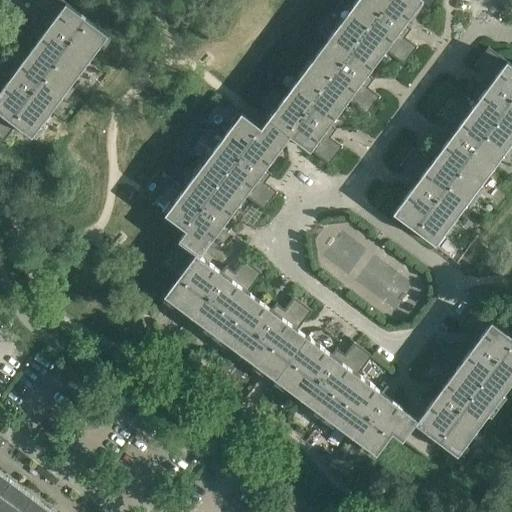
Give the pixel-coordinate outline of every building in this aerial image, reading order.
[(71,85),(108,35),(62,0),(39,0),(34,7),(49,19),(43,27),(47,30),(29,53),(71,85)] [(405,24),(423,0),(357,0),(343,19),(385,50),(404,64),(418,46),(403,35),(409,27),(405,24)] [(368,74),(385,50),(343,19),(306,69),(348,100),(367,114),(380,96),(365,85),(371,77),(368,74)] [(71,85),(29,53),(11,39),(0,53),(0,59),(12,69),(6,77),(10,80),(0,92),(0,138),(4,141),(17,124),(33,136),(71,85)] [(511,143),(511,142),(511,64),(489,47),(475,65),(490,76),(484,85),(487,88),(470,111),(511,143)] [(287,140),(290,135),(329,165),(343,146),(328,135),(334,127),(330,124),(348,100),(306,69),(267,121),(262,128),(242,112),(203,164),(245,196),(264,210),(278,191),(263,180),(269,172),(265,169),(287,140)] [(475,193),(511,143),(470,111),(451,97),(438,115),(452,127),(446,135),(450,138),(432,161),(475,193)] [(436,244),(475,193),(432,161),(414,147),(400,165),(415,177),(409,185),(413,188),(394,213),(436,244)] [(228,219),(245,196),(203,164),(166,214),(188,230),(208,245),(221,228),(225,231),(232,222),(228,219)] [(217,334),(248,292),(262,273),(244,260),(233,274),(225,268),(222,272),(201,256),(208,245),(188,230),(160,267),(177,279),(165,295),(217,334)] [(332,354),(304,333),(298,329),(312,310),(294,297),(283,312),(275,305),(272,309),(248,292),(217,334),(273,375),(327,416),(359,374),(372,355),(354,342),(343,357),(335,351),(332,354)] [(496,403),(511,381),(511,336),(473,307),(459,325),(474,337),(468,345),(472,348),(454,371),(496,403)] [(458,454),(496,403),(454,371),(436,357),(422,376),(437,387),(431,395),(435,398),(419,419),(408,411),(393,432),(429,459),(442,442),(458,454)] [(393,432),(408,411),(391,399),(394,395),(385,388),(382,392),(359,374),(327,416),(377,453),(393,432)] [(0,511),(23,511),(35,497),(0,470),(0,511)] [(55,511),(35,497),(23,511),(55,511)]
